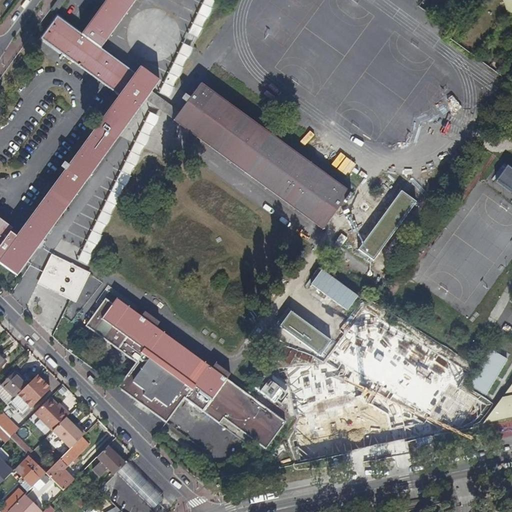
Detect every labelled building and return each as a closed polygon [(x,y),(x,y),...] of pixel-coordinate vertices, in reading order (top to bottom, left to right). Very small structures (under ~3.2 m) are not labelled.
[(145,98),(151,90),(158,80),(159,81),(159,80),(140,66),(140,67),(139,67),(136,73),(101,48),(102,47),(101,46),(134,0),(106,0),(83,34),(82,33),(82,34),(73,27),(71,29),(58,19),(45,37),(64,51),(60,57),(61,58),(63,54),(74,62),(76,58),(118,89),(115,92),(120,95),(69,165),(65,169),(17,236),(11,231),(12,229),(11,229),(12,227),(0,218),(0,262),(17,275),(18,274),(18,273),(17,273),(145,98)] [(170,97),(193,47),(197,39),(216,0),(202,0),(158,92),(170,97)] [(511,0),(502,0),(506,11),(511,14),(511,12),(511,0)] [(74,62),(115,92),(118,89),(76,58),(74,62)] [(180,111),(174,119),(174,120),(175,120),(323,228),(322,229),(323,229),(344,201),(347,202),(352,195),(351,194),(350,193),(349,192),(349,193),(201,84),(202,84),(201,83),(180,111)] [(174,119),(180,111),(151,90),(145,98),(174,119)] [(161,117),(150,112),(78,260),(89,265),(94,256),(145,149),(155,130),(161,117)] [(511,166),(507,163),(494,178),(511,192),(511,166)] [(402,192),(359,250),(374,261),(418,203),(402,192)] [(335,242),(341,246),(347,238),(341,234),(335,242)] [(91,272),(53,254),(44,273),(38,284),(70,299),(77,302),(91,272)] [(358,297),(320,269),(310,283),(347,310),(358,297)] [(184,398),(203,411),(226,379),(230,374),(229,373),(229,374),(215,364),(216,363),(215,363),(211,368),(156,327),(159,322),(158,322),(144,312),(145,312),(144,311),(141,316),(116,298),(112,303),(106,299),(104,301),(103,300),(102,301),(104,302),(96,312),(95,311),(94,312),(95,313),(86,325),(136,362),(117,387),(166,423),(184,398)] [(331,339),(291,312),(280,328),(320,355),(331,339)] [(507,358),(491,349),(469,385),(486,394),(507,358)] [(28,385),(28,384),(15,372),(0,386),(0,395),(9,404),(15,398),(18,394),(28,385)] [(31,407),(48,391),(50,389),(37,376),(28,384),(28,385),(18,394),(31,407)] [(240,389),(226,379),(203,411),(219,423),(223,418),(265,449),(281,427),(285,422),(268,409),(240,389)] [(511,385),(501,401),(497,406),(486,422),(491,421),(511,416),(511,385)] [(31,407),(36,412),(50,397),(52,395),(48,391),(31,407)] [(62,408),(57,404),(50,397),(36,412),(34,414),(52,431),(53,430),(66,417),(69,413),(63,407),(62,408)] [(74,424),(66,417),(53,430),(71,448),(82,437),(84,435),(86,433),(80,427),(78,429),(74,424)] [(497,438),(511,435),(511,419),(494,423),(497,438)] [(0,436),(6,442),(11,437),(0,426),(0,436)] [(15,433),(11,437),(19,445),(22,441),(15,433)] [(90,442),(84,435),(82,437),(88,444),(90,442)] [(88,444),(82,437),(71,448),(61,458),(46,473),(50,476),(64,490),(73,481),(62,471),(68,465),(71,461),(75,458),(88,444)] [(32,451),(22,441),(19,445),(28,455),(32,451)] [(125,464),(108,446),(97,457),(101,461),(92,469),(100,477),(108,468),(114,474),(116,472),(125,464)] [(33,468),(37,464),(29,455),(25,459),(33,468)] [(22,476),(26,479),(33,486),(41,478),(46,473),(43,469),(37,474),(23,461),(15,469),(22,476)] [(161,498),(126,462),(125,464),(116,472),(151,509),(161,498)] [(45,482),(50,476),(46,473),(41,478),(45,482)] [(112,501),(117,496),(105,485),(101,489),(112,501)] [(42,511),(43,511),(25,495),(10,511),(42,511)] [(84,496),(77,503),(82,507),(89,500),(84,496)] [(0,509),(0,510),(1,511),(7,511),(15,505),(9,499),(0,509)]
